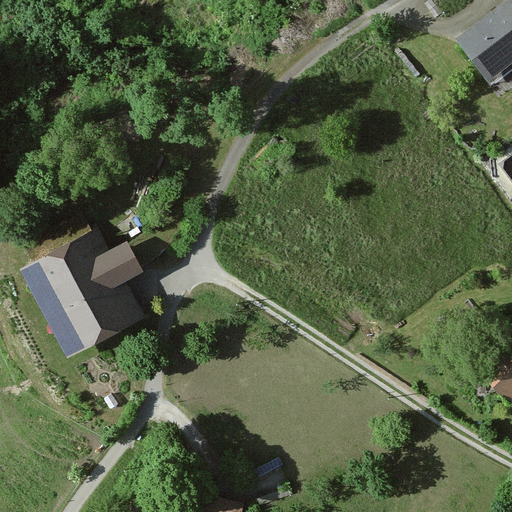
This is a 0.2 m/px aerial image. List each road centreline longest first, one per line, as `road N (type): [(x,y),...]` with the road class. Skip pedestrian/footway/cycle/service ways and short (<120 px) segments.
road 1 (track): [(196,262),(511,462)]
road 2 (unclassified): [(196,262),(223,179),(256,119),(410,0)]
